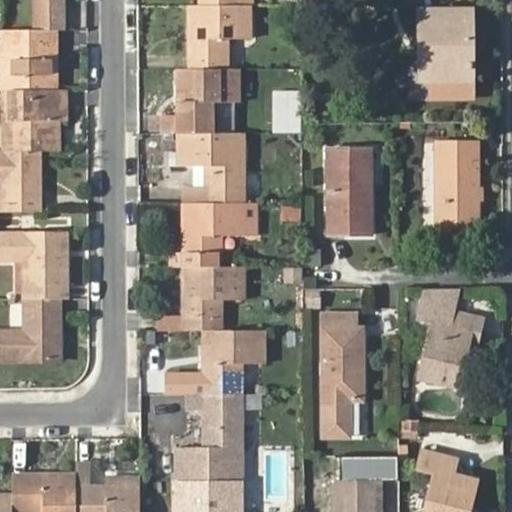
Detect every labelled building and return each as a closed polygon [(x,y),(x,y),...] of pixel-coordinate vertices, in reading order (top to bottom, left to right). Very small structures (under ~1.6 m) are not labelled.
[(205,6),(191,6),(191,71),(223,71),(223,40),(230,40),(250,40),(250,6),(238,6),(205,6)] [(432,79),(432,96),(471,96),(471,71),(474,71),(474,53),(470,53),(470,14),(421,14),(422,46),(430,46),(430,79),(432,79)] [(54,62),(54,31),(6,31),(4,31),(4,47),(4,91),(12,91),(55,91),(55,73),(47,74),(48,62),(54,62)] [(422,79),(430,79),(430,46),(422,46),(422,79)] [(191,71),(179,71),(179,135),(213,135),(212,104),(219,104),(239,104),(239,70),(231,71),(223,71),(191,71)] [(294,132),(297,89),(273,88),(270,130),(294,132)] [(38,152),(58,152),(58,134),(50,134),(50,122),(57,122),(65,122),(65,91),(55,91),(12,91),(11,120),(4,120),(5,152),(38,152)] [(206,190),(183,190),(183,205),(185,205),(244,204),(243,135),(220,135),(213,135),(179,135),(179,168),(206,167),(206,190)] [(462,216),(477,217),(477,144),(437,144),(437,229),(461,230),(462,216)] [(328,149),(329,235),(372,236),(372,184),(366,184),(366,149),(328,149)] [(6,212),(39,212),(38,179),(33,179),(33,173),(38,172),(38,152),(5,152),(0,152),(0,180),(6,181),(6,212)] [(244,204),(185,205),(185,254),(172,254),(173,268),(185,268),(218,268),(217,238),(224,238),(256,238),(255,204),(244,204)] [(299,223),(300,210),(281,207),(280,221),(299,223)] [(477,230),(477,217),(462,216),(461,230),(477,230)] [(60,299),(65,299),(65,258),(59,258),(59,250),(65,250),(65,233),(0,233),(0,260),(28,261),(28,299),(60,299)] [(218,268),(185,268),(185,331),(205,331),(218,330),(218,301),(225,300),(243,301),(244,267),(224,268),(218,268)] [(422,295),(417,316),(431,319),(418,377),(456,386),(466,345),(470,331),(443,323),(447,310),(451,311),(455,295),(422,295)] [(28,299),(26,300),(26,333),(0,333),(0,361),(60,361),(60,342),(53,343),(54,334),(60,334),(60,299),(28,299)] [(474,347),(481,317),(451,311),(447,310),(443,323),(470,331),(466,345),(474,347)] [(324,314),(323,435),(349,435),(349,416),(345,416),(345,399),(362,400),(362,330),(356,329),(356,314),(324,314)] [(205,331),(205,394),(207,394),(238,394),(238,364),(245,364),(264,364),(265,330),(225,331),(218,330),(205,331)] [(238,394),(207,394),(207,448),(176,448),(177,481),(241,481),(241,394),(238,394)] [(398,435),(416,436),(417,419),(399,418),(398,435)] [(461,511),(464,504),(469,506),(475,482),(453,476),(456,460),(422,452),(419,468),(435,473),(425,511),(461,511)] [(75,511),(76,489),(76,477),(12,476),(12,497),(12,508),(43,509),(42,511),(75,511)] [(375,491),(379,492),(378,481),(335,480),(335,511),(378,511),(379,510),(375,510),(375,491)] [(138,511),(138,489),(76,489),(75,511),(138,511)] [(0,511),(11,511),(12,508),(12,497),(0,497),(0,511)]
